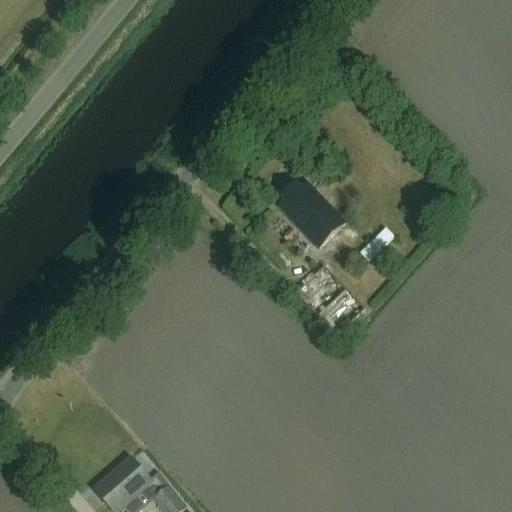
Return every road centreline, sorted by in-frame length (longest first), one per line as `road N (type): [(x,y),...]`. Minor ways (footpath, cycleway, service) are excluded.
road 1 (tertiary): [(0,412),(338,0)]
road 2 (unclassified): [(0,162),(133,0)]
